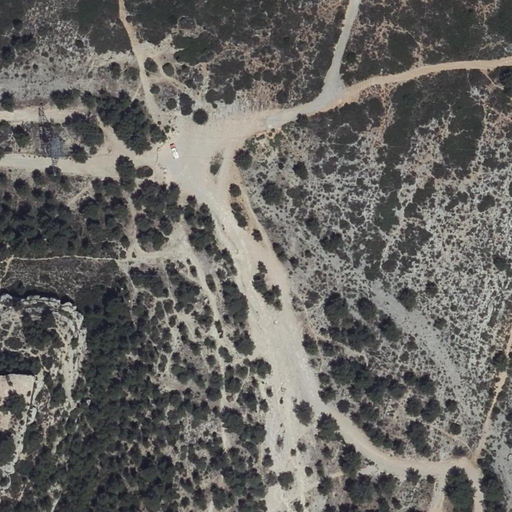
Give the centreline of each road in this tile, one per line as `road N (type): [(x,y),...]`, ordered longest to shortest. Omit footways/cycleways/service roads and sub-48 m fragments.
road 1 (track): [(277,345),(354,437),(392,463),(469,468),(480,511)]
road 2 (track): [(172,147),(239,239),(249,286),(277,345)]
road 3 (track): [(0,118),(75,114),(134,158),(172,147)]
road 4 (track): [(324,102),(172,147)]
road 5 (track): [(0,160),(92,167),(134,158)]
